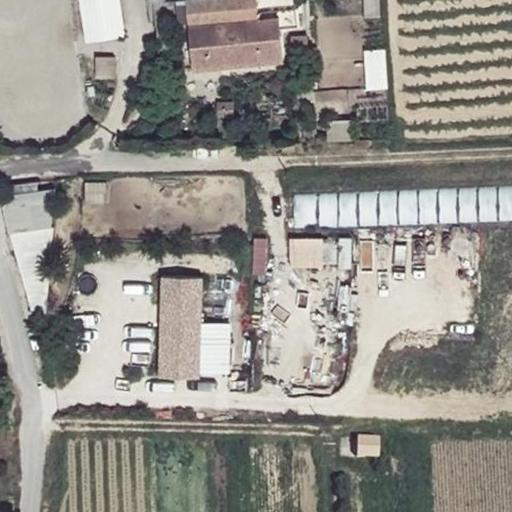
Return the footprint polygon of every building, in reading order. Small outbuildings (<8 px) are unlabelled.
[(77,0),(80,39),(122,36),(118,0),(77,0)] [(247,0),(198,4),(196,68),(286,70),(284,37),(311,34),(310,20),(308,0),(247,0)] [(310,48),(297,49),(297,69),(312,69),(310,48)] [(4,186),(5,229),(54,229),(54,185),(4,186)] [(52,310),(45,269),(41,245),(21,248),(31,313),(52,310)] [(198,282),(158,281),(156,382),(196,382),(198,282)] [(357,442),(357,458),(376,460),(376,444),(357,442)]
